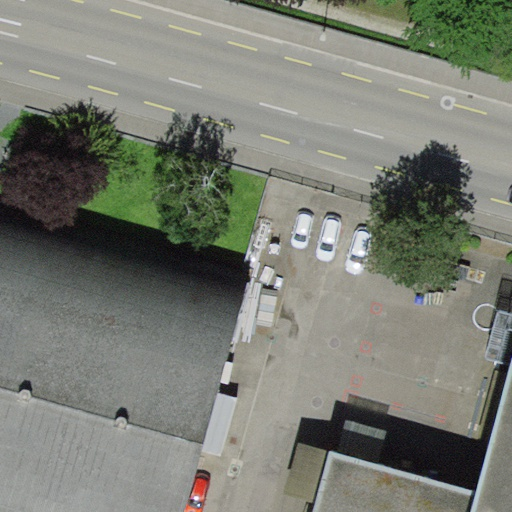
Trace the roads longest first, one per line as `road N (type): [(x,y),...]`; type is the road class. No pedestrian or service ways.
road 1 (primary): [(0,63),(361,153),(511,170)]
road 2 (primary): [(511,139),(19,0)]
